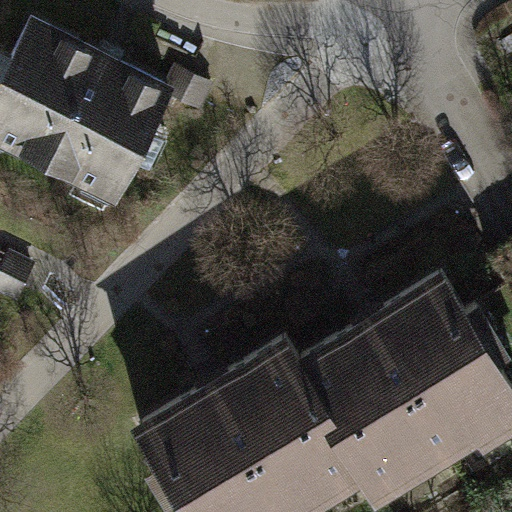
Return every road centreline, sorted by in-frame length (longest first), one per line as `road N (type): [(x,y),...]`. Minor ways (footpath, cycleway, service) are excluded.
road 1 (track): [(0,428),(402,9)]
road 2 (residential): [(402,9),(228,24),(176,0)]
